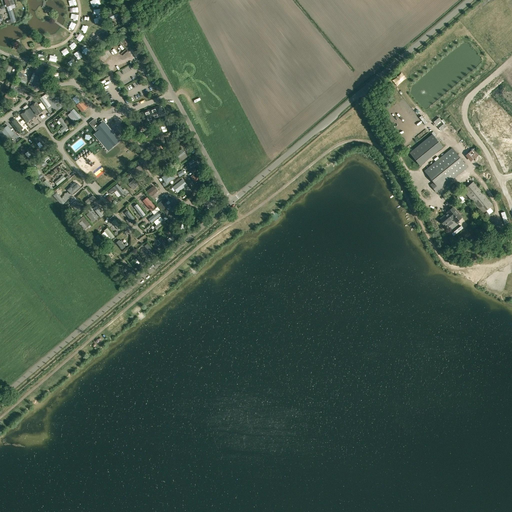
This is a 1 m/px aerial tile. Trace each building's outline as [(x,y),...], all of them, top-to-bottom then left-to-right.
[(11,19),(6,21),(7,24),(12,22),(16,21),(12,10),(8,11),(11,19)] [(118,16),(116,11),(107,15),(109,20),(118,16)] [(106,30),(94,39),(97,42),(108,34),(106,30)] [(103,55),(107,60),(115,55),(117,58),(121,55),(120,53),(124,50),(126,52),(127,50),(124,45),(119,48),(118,46),(103,55)] [(10,74),(13,67),(7,64),(3,71),(10,74)] [(27,80),(22,77),(23,74),(19,72),(16,79),(25,84),(27,80)] [(32,75),(30,83),(32,84),(39,87),(42,78),(35,76),(32,75)] [(15,99),(6,93),(3,98),(13,104),(15,99)] [(51,105),(44,95),(40,98),(47,108),(51,105)] [(43,110),(36,101),(30,106),(37,115),(43,110)] [(81,102),(77,105),(82,111),(86,108),(81,102)] [(8,106),(2,111),(0,112),(2,115),(10,108),(8,106)] [(142,122),(144,122),(163,115),(159,106),(141,114),(143,119),(141,120),(142,122)] [(71,112),(67,115),(74,122),(77,120),(81,117),(74,108),(70,111),(71,112)] [(33,118),(27,109),(21,114),(27,122),(28,122),(28,123),(33,120),(32,119),(33,118)] [(70,127),(62,117),(58,119),(63,126),(60,128),(63,132),(70,127)] [(23,128),(15,118),(12,121),(19,131),(23,128)] [(90,122),(89,123),(90,124),(92,126),(97,132),(94,134),(97,138),(100,142),(104,138),(109,143),(112,141),(113,140),(116,137),(110,129),(104,122),(102,119),(97,123),(94,119),(90,122)] [(165,120),(155,124),(159,136),(164,135),(161,127),(167,124),(165,120)] [(7,125),(1,130),(8,139),(14,134),(7,125)] [(175,134),(172,136),(176,144),(185,139),(183,135),(181,132),(176,135),(175,134)] [(48,146),(40,135),(36,137),(42,146),(41,147),(43,150),(48,146)] [(154,156),(157,154),(155,150),(152,152),(150,146),(146,148),(151,160),(155,158),(154,156)] [(37,156),(30,147),(26,150),(31,155),(26,159),(30,162),(37,156)] [(434,182),(431,185),(437,192),(468,167),(452,148),(425,171),(434,182)] [(186,154),(182,149),(174,155),(178,160),(186,154)] [(46,154),(37,161),(40,164),(45,161),(49,158),(49,157),(46,154)] [(173,162),(168,154),(165,157),(170,164),(173,162)] [(195,162),(193,159),(189,162),(190,165),(189,166),(191,169),(200,163),(197,160),(195,162)] [(37,176),(41,173),(34,164),(30,167),(37,176)] [(136,167),(131,170),(132,173),(134,173),(136,177),(144,172),(142,168),(138,170),(136,167)] [(176,178),(171,171),(161,177),(166,184),(176,178)] [(194,182),(203,177),(201,173),(195,177),(194,174),(190,176),(194,182)] [(57,185),(66,178),(63,175),(60,177),(61,177),(55,182),(57,185)] [(53,189),(46,179),(42,182),(50,191),(53,189)] [(177,193),(187,185),(183,179),(173,187),(177,193)] [(133,180),(128,184),(133,189),(138,185),(133,180)] [(200,191),(201,190),(211,184),(208,181),(203,184),(202,183),(197,187),(200,191)] [(482,213),(493,204),(473,182),(463,190),(482,213)] [(80,187),(77,184),(72,188),(71,187),(67,190),(72,195),(80,187)] [(111,195),(117,190),(121,195),(124,193),(117,184),(108,191),(111,195)] [(150,197),(151,196),(158,191),(154,186),(146,191),(150,197)] [(56,193),(54,191),(51,193),(53,195),(53,196),(62,205),(65,202),(57,192),(56,193)] [(88,205),(96,198),(93,195),(85,201),(88,205)] [(204,202),(209,208),(217,201),(212,195),(204,202)] [(155,207),(147,197),(142,201),(150,210),(155,207)] [(162,210),(166,207),(164,204),(169,200),(166,197),(157,204),(162,210)] [(78,200),(71,205),(78,212),(84,207),(78,200)] [(142,217),(145,214),(137,203),(133,206),(142,217)] [(96,205),(93,208),(101,217),(104,215),(96,205)] [(446,225),(453,219),(456,222),(462,218),(453,207),(447,212),(448,213),(440,219),(446,225)] [(128,210),(125,213),(129,218),(126,220),(128,223),(132,221),(135,218),(128,210)] [(85,215),(91,222),(95,219),(89,212),(85,215)] [(158,212),(149,219),(152,223),(160,215),(158,212)] [(173,223),(181,216),(178,212),(173,216),(171,213),(168,216),(173,223)] [(487,213),(482,217),(486,221),(490,217),(487,213)] [(115,218),(111,221),(119,230),(122,227),(115,218)] [(165,222),(162,219),(154,226),(156,229),(165,222)] [(88,227),(82,220),(79,223),(85,230),(88,227)] [(461,226),(452,234),(453,236),(461,230),(463,232),(465,230),(461,226)] [(108,227),(104,230),(111,239),(113,238),(115,237),(114,237),(115,236),(108,227)] [(169,242),(179,235),(172,227),(169,229),(173,235),(167,240),(169,242)] [(95,237),(102,245),(106,242),(99,234),(95,237)] [(152,244),(157,249),(159,247),(160,249),(166,244),(161,237),(157,240),(160,243),(157,246),(155,242),(152,244)] [(125,246),(119,240),(116,242),(122,249),(125,246)] [(149,258),(151,257),(155,253),(147,243),(144,246),(150,253),(147,255),(149,258)] [(105,249),(102,252),(109,260),(112,258),(107,252),(110,249),(108,247),(105,250),(105,249)] [(136,266),(139,269),(146,264),(139,255),(136,258),(133,260),(136,264),(137,263),(138,264),(136,266)] [(127,275),(129,278),(135,273),(128,264),(125,267),(130,272),(127,275)]
